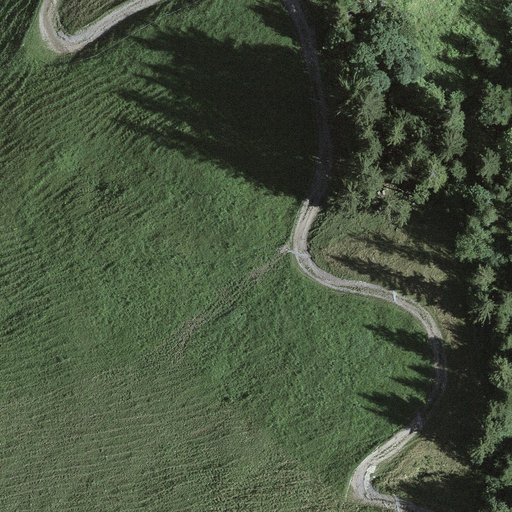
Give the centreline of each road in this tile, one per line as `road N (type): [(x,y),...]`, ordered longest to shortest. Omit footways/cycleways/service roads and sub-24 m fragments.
road 1 (track): [(302,0),(331,104),(335,157),(298,237),(308,272),(422,305),(446,347),(443,394),(364,473)]
road 2 (track): [(54,0),(45,21),(71,42),(144,0)]
